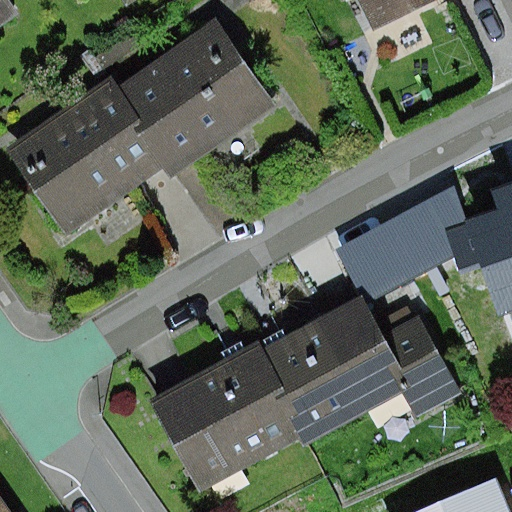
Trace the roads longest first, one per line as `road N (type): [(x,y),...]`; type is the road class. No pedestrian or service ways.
road 1 (residential): [(511,108),(402,162),(84,348),(9,354)]
road 2 (residential): [(9,354),(118,511)]
